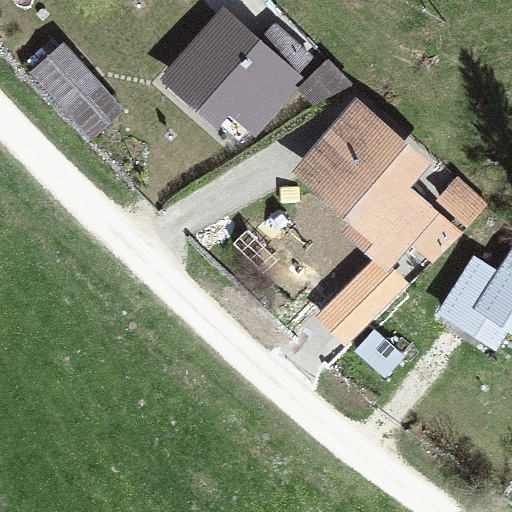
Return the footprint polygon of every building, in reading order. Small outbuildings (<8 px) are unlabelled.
[(232,16),(176,86),(223,124),(243,125),(264,140),(312,79),(232,16)] [(42,78),(106,149),(140,119),(76,48),(42,78)] [(370,108),(310,187),(365,228),(356,240),(399,272),(447,208),(425,191),(445,164),(370,108)] [(511,276),(489,264),(453,329),(510,360),(511,355),(511,276)] [(381,281),(351,322),(376,341),(407,299),(381,281)] [(376,357),(355,379),(374,398),(395,375),(376,357)]
